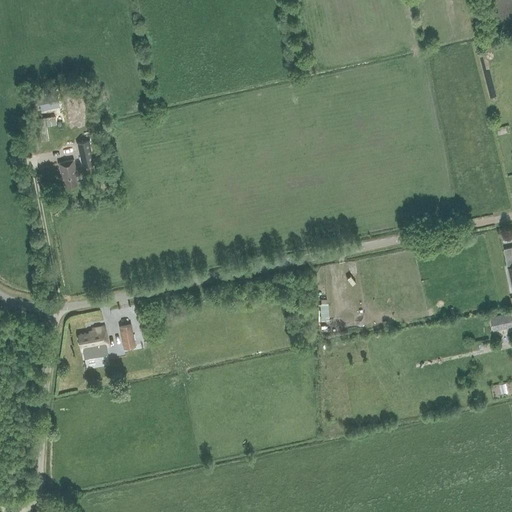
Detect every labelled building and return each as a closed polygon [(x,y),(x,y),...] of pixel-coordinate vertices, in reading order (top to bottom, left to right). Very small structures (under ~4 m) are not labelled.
[(36,96),(39,111),(59,107),(55,91),(36,96)] [(47,117),(38,118),(40,129),(41,140),(45,139),(48,139),(47,132),(46,125),(51,124),(56,124),(55,120),(55,116),(47,117)] [(89,141),(77,143),(82,167),(94,164),(89,141)] [(64,187),(77,184),(76,176),(77,176),(73,160),(58,163),(61,175),(62,175),(64,187)] [(490,317),(493,331),(511,326),(511,322),(510,312),(490,317)] [(123,349),(134,346),(130,324),(118,326),(123,349)] [(108,346),(104,326),(92,328),(92,331),(89,331),(89,334),(78,336),(81,351),(108,346)]
